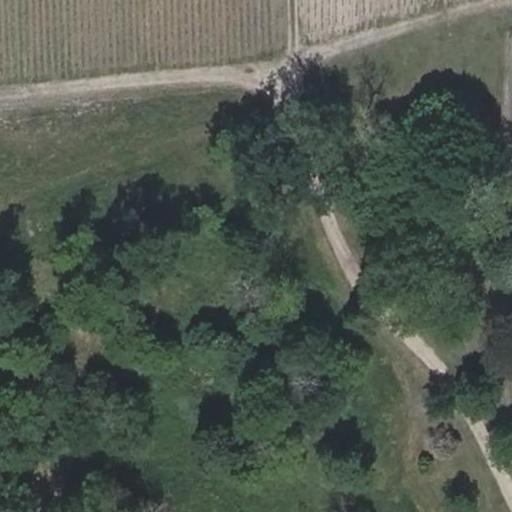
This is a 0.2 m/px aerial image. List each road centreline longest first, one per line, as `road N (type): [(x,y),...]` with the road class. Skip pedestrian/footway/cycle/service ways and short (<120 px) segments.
road 1 (track): [(511,490),(418,332),(346,284),(317,194),(292,61),(291,0)]
road 2 (track): [(0,91),(292,61),(498,0)]
